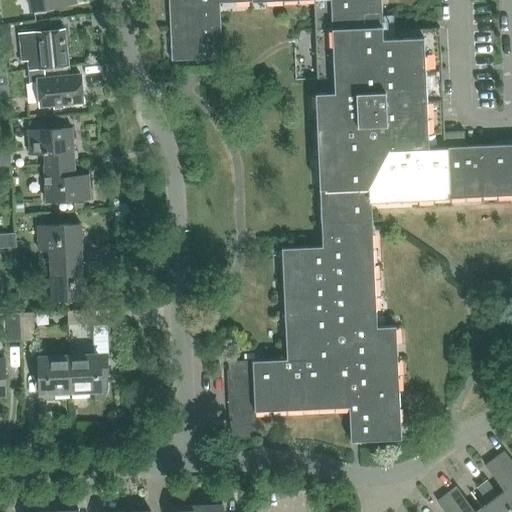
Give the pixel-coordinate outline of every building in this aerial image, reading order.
[(26,0),(29,11),(75,3),(74,0),(26,0)] [(464,132),(444,132),(439,28),(395,30),(395,38),(383,38),(381,0),(168,0),(171,61),(222,59),(220,3),(292,0),(313,0),(317,80),(327,79),(327,92),(315,93),(322,246),(282,248),(287,359),(228,362),(231,439),(256,438),(255,411),(349,407),(351,442),(401,439),(396,326),(377,327),(371,201),(511,194),(511,143),(465,146),(464,132)] [(9,23),(0,24),(2,40),(10,39),(9,23)] [(27,61),(28,70),(66,66),(62,30),(18,34),(21,62),(27,61)] [(66,66),(28,70),(29,84),(36,83),(38,105),(83,100),(81,76),(67,77),(66,66)] [(6,72),(0,72),(0,102),(8,102),(8,99),(11,99),(6,72)] [(42,154),(43,166),(74,164),(72,125),(27,128),(29,155),(42,154)] [(0,155),(0,167),(10,167),(10,155),(0,155)] [(74,164),(43,166),(45,202),(90,199),(88,175),(75,176),(74,164)] [(74,204),(75,212),(83,211),(83,203),(74,204)] [(23,204),(14,204),(14,215),(23,215),(23,204)] [(48,250),(49,263),(82,261),(80,224),(36,226),(37,251),(48,250)] [(0,234),(0,248),(17,247),(16,233),(0,234)] [(82,261),(49,263),(51,301),(95,299),(93,274),(83,274),(82,261)] [(67,311),(68,325),(96,323),(95,310),(67,311)] [(33,312),(19,313),(20,341),(34,341),(33,312)] [(0,342),(20,341),(19,313),(4,314),(0,314),(0,342)] [(105,355),(69,357),(71,391),(92,390),(93,393),(96,396),(100,397),(104,395),(107,392),(106,390),(106,376),(106,368),(105,355)] [(71,391),(69,357),(39,358),(32,358),(33,372),(40,372),(41,393),(71,391)] [(511,461),(504,451),(495,458),(511,480),(511,461)] [(504,491),(498,495),(510,511),(511,511),(511,480),(495,458),(485,466),(504,491)] [(488,503),(482,508),(484,511),(510,511),(498,495),(487,480),(477,488),(488,503)] [(475,511),(456,487),(446,495),(459,511),(484,511),(482,508),(475,511)] [(444,511),(459,511),(446,495),(437,502),(444,511)]
